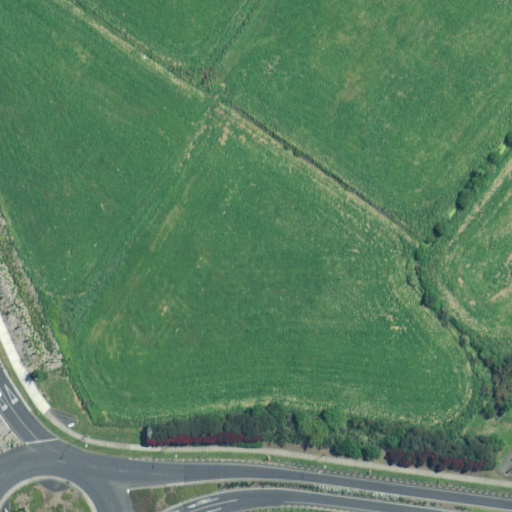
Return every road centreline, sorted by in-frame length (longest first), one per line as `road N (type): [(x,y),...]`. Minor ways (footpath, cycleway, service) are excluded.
road 1 (secondary): [(89,477),(254,470),(511,504)]
road 2 (secondary): [(414,511),(283,496),(190,511)]
